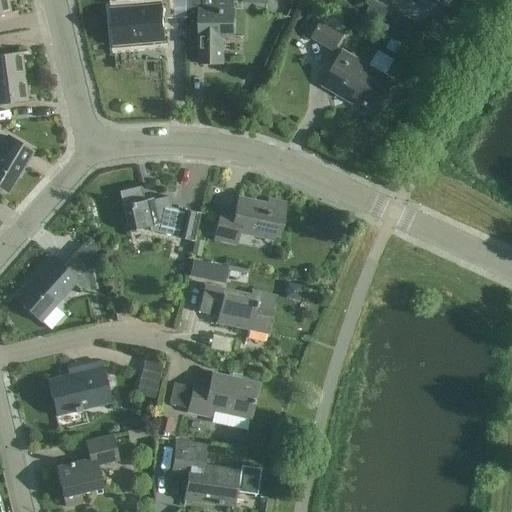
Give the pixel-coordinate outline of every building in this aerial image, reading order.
[(0,0),(0,16),(10,14),(7,0),(0,0)] [(112,9),(115,47),(166,42),(164,20),(176,19),(174,0),(162,0),(163,5),(112,9)] [(187,0),(188,30),(200,30),(200,61),(224,61),(224,38),(236,38),(236,10),(235,10),(235,0),(187,0)] [(440,0),(417,0),(437,8),(440,0)] [(359,31),(370,37),(378,23),(367,17),(359,31)] [(345,35),(322,22),(313,37),(335,51),(345,35)] [(408,37),(421,43),(427,27),(415,22),(408,37)] [(370,67),(344,52),(324,86),(337,93),(339,90),(376,112),(394,81),(386,76),(395,61),(378,51),(370,67)] [(0,80),(24,77),(21,52),(0,55),(0,80)] [(0,105),(27,102),(24,77),(0,80),(0,105)] [(34,152),(8,137),(0,150),(0,189),(6,193),(20,170),(22,172),(34,152)] [(152,201),(145,202),(141,187),(120,192),(129,232),(139,229),(138,229),(150,226),(151,231),(179,238),(179,239),(195,242),(201,214),(185,210),(185,211),(171,208),(168,197),(154,200),(153,199),(151,199),(152,201)] [(270,201),(269,206),(239,199),(235,214),(221,211),(215,240),(237,245),(240,232),(274,240),(275,235),(279,236),(287,204),(270,201)] [(205,242),(196,240),(193,255),(202,257),(205,242)] [(83,245),(74,256),(84,265),(86,272),(98,269),(95,256),(83,245)] [(74,256),(74,255),(63,267),(54,259),(17,300),(41,322),(74,285),(80,290),(90,288),(86,272),(84,265),(74,256)] [(189,277),(202,279),(205,264),(192,262),(189,277)] [(251,295),(204,284),(198,313),(218,317),(216,324),(267,336),(276,296),(252,290),(251,295)] [(163,364),(145,360),(136,395),(155,399),(163,364)] [(112,403),(102,362),(85,366),(86,372),(48,381),(57,416),(112,403)] [(213,412),(250,419),(258,385),(212,374),(209,391),(194,387),(188,412),(212,418),(213,412)] [(161,413),(158,430),(171,432),(174,415),(161,413)] [(152,436),(150,427),(127,431),(129,440),(152,436)] [(57,467),(66,508),(83,504),(81,495),(103,490),(98,468),(119,463),(113,436),(86,442),(90,459),(57,467)] [(235,492),(256,495),(260,469),(259,468),(258,470),(242,468),(241,474),(238,474),(238,472),(203,467),(206,445),(177,441),(172,475),(188,478),(184,501),(233,509),(235,492)]
